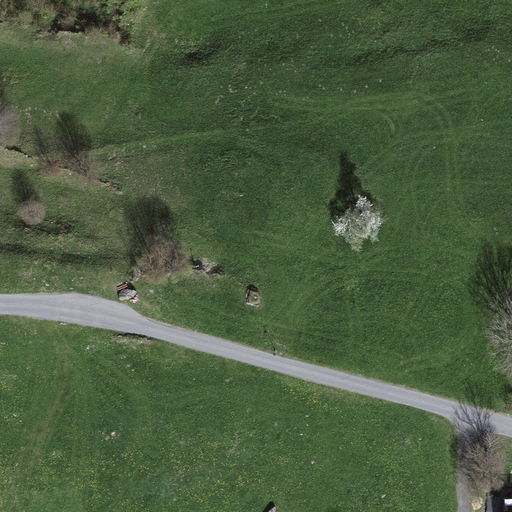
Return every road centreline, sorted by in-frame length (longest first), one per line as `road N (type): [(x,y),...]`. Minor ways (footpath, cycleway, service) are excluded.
road 1 (residential): [(0,304),(42,305),(154,331),(511,428)]
road 2 (track): [(0,159),(266,126)]
